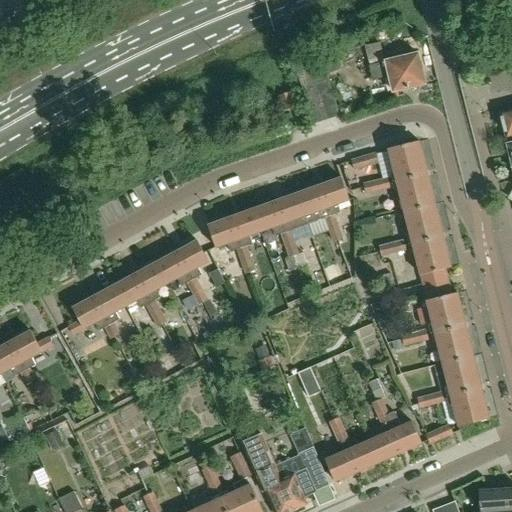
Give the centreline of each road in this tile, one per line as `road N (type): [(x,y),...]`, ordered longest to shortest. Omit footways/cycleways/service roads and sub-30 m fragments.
road 1 (residential): [(511,350),(480,218),(462,205),(441,131),(424,114),(407,113),(233,174),(0,299)]
road 2 (primary): [(6,141),(287,0)]
road 3 (primary): [(236,0),(132,44),(0,117)]
road 4 (residential): [(356,511),(511,441)]
